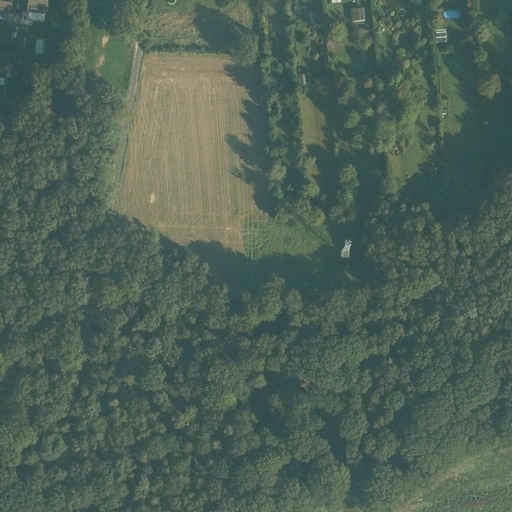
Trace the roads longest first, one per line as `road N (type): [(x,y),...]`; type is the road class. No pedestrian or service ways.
road 1 (track): [(511,263),(443,287),(91,312)]
road 2 (unclassified): [(144,0),(81,371)]
